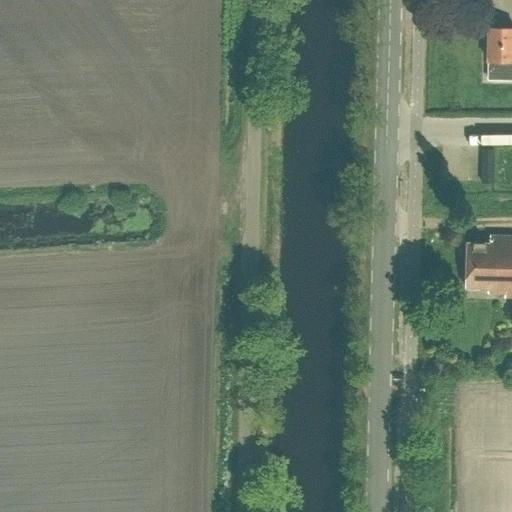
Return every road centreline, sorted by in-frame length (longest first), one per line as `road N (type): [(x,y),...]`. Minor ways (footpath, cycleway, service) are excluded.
road 1 (secondary): [(376,511),(389,0)]
road 2 (unclassified): [(243,511),(256,0)]
